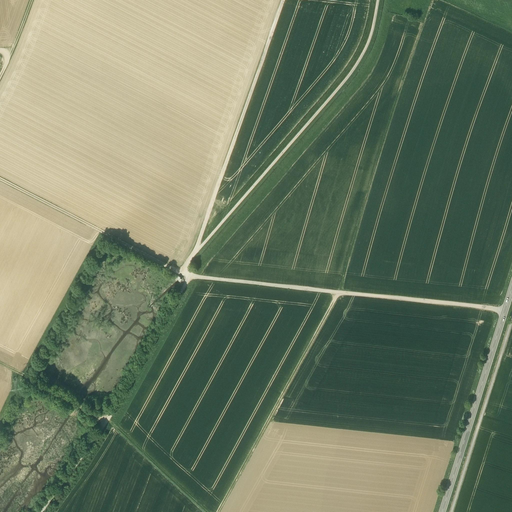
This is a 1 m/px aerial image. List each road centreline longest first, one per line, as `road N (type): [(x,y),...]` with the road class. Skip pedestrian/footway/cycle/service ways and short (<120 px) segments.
road 1 (track): [(378,0),(348,78),(187,262),(188,276),(108,420),(41,511)]
road 2 (track): [(504,311),(188,276),(0,179)]
road 3 (track): [(337,293),(421,27)]
road 4 (track): [(283,0),(197,251)]
road 5 (track): [(217,511),(335,293)]
road 6 (primary): [(442,511),(511,287)]
road 7 (track): [(108,420),(205,511)]
road 8 (track): [(0,363),(106,422)]
